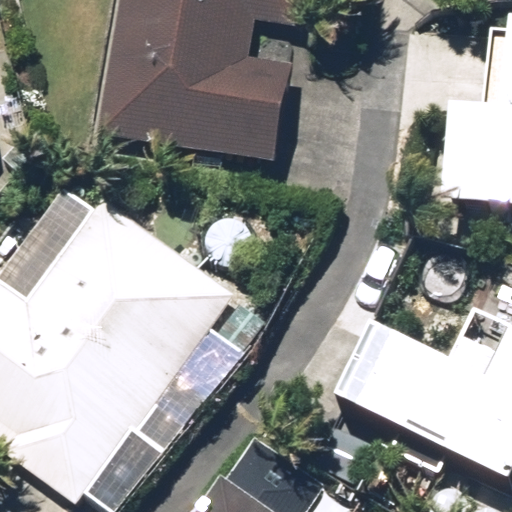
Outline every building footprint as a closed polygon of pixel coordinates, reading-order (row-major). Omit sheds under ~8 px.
[(128,0),(102,142),(283,177),(302,78),(254,70),(261,35),(304,43),(312,0),(128,0)] [(511,228),(511,138),(463,134),(454,222),(511,228)] [(7,167),(24,182),(39,165),(22,150),(7,167)] [(0,455),(73,511),(88,511),(144,438),(169,457),(186,434),(163,416),(241,312),(111,214),(102,225),(70,199),(0,291),(0,455)] [(351,426),(511,505),(511,356),(478,340),(464,370),(500,387),(491,405),(387,354),(351,426)] [(286,492),(274,486),(262,489),(255,499),(257,511),(284,511),(288,506),(286,492)] [(246,511),(230,500),(221,511),(246,511)]
